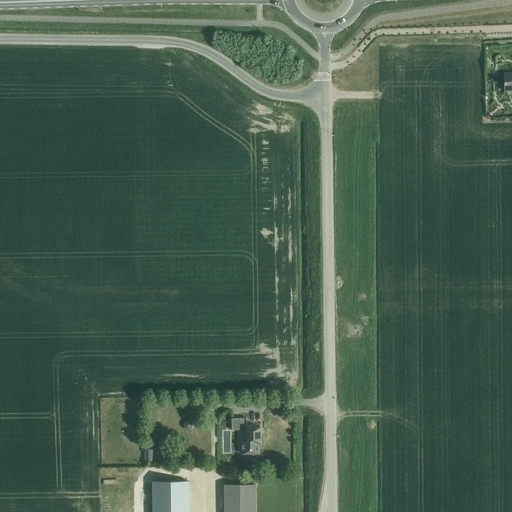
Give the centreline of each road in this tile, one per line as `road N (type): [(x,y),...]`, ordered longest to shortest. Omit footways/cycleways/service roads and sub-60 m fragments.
road 1 (unclassified): [(332,511),(325,96)]
road 2 (unclassified): [(0,39),(170,41),(197,47),(269,93),(325,96)]
